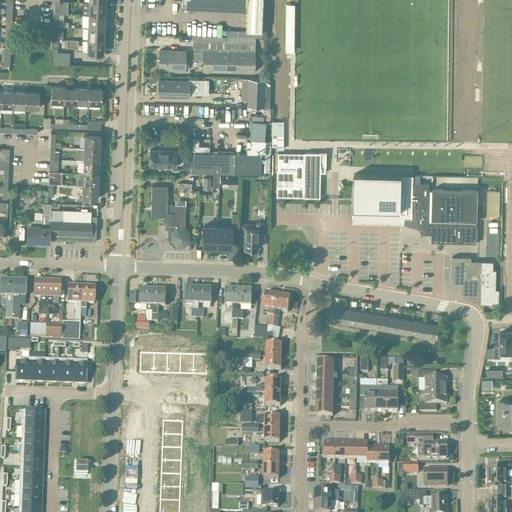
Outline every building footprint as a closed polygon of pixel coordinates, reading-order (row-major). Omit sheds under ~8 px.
[(262,31),(263,10),(263,0),(182,0),(182,8),(246,10),(246,31),(262,31)] [(105,3),(88,2),(88,15),(105,16),(105,3)] [(88,15),(88,28),(104,28),(105,16),(88,15)] [(104,28),(88,28),(87,40),(104,40),(104,28)] [(254,72),(254,52),(255,52),(255,38),(193,35),(192,60),(204,60),(203,70),(254,72)] [(103,53),(104,40),(87,40),(87,53),(103,53)] [(159,69),(185,70),(188,70),(189,59),(185,59),(185,51),(160,50),(159,69)] [(264,78),(248,78),(248,100),(264,100),(264,78)] [(188,79),(188,81),(159,80),(158,96),(188,97),(188,90),(193,90),(193,93),(202,93),(203,79),(188,79)] [(51,102),(63,103),(64,87),(51,86),(51,102)] [(63,103),(75,103),(76,87),(64,87),(63,103)] [(75,103),(88,104),(89,88),(76,87),(75,103)] [(89,88),(88,104),(101,104),(102,88),(89,88)] [(0,107),(13,107),(13,91),(1,91),(0,107)] [(26,92),(13,91),(13,107),(25,108),(26,92)] [(39,92),(26,92),(25,108),(38,108),(38,117),(44,117),(45,96),(39,95),(39,92)] [(43,127),(44,127),(62,128),(63,119),(62,123),(51,123),(51,118),(44,118),(43,127)] [(63,119),(62,128),(74,129),(75,123),(69,123),(69,119),(63,119)] [(75,123),(74,129),(87,129),(88,121),(87,121),(87,124),(75,123)] [(88,121),(87,129),(100,130),(100,121),(88,121)] [(251,121),(250,139),(250,140),(264,141),(265,122),(251,121)] [(84,147),(100,148),(100,135),(85,135),(84,147)] [(191,151),(191,173),(208,173),(208,167),(211,167),(212,158),(209,158),(209,152),(209,147),(199,146),(199,138),(192,138),(191,151)] [(208,167),(208,173),(213,173),(216,174),(243,174),(264,175),(264,172),(265,141),(264,141),(250,140),(249,148),(246,148),(246,153),(240,153),(215,152),(214,152),(209,152),(209,158),(212,158),(211,167),(208,167)] [(84,147),(83,160),(99,161),(100,148),(84,147)] [(0,161),(0,162),(9,162),(9,149),(1,148),(0,161)] [(176,167),(176,151),(150,150),(149,166),(176,167)] [(318,197),(319,173),(325,173),(325,153),(319,153),(278,152),(277,196),(318,197)] [(83,160),(83,172),(99,173),(99,161),(83,160)] [(3,174),(8,174),(9,162),(0,162),(0,173),(3,174)] [(63,172),(54,171),(49,171),(48,184),(53,184),(62,185),(63,172)] [(82,185),(98,186),(99,173),(83,172),(78,172),(78,177),(76,177),(76,185),(82,185)] [(353,206),(353,223),(364,223),(364,222),(373,222),(373,223),(374,223),(374,222),(383,222),(383,223),(384,223),(384,222),(393,222),(393,223),(394,224),(394,222),(403,223),(403,224),(403,222),(418,225),(420,225),(419,223),(417,214),(417,210),(417,208),(413,208),(413,184),(413,175),(354,174),(353,206)] [(413,184),(413,208),(417,208),(417,210),(417,214),(419,223),(420,225),(420,227),(421,232),(423,234),(432,235),(432,241),(477,243),(478,223),(476,223),(476,220),(478,220),(478,190),(433,189),(433,190),(429,190),(430,185),(413,184)] [(98,186),(82,185),(82,198),(97,199),(98,186)] [(165,217),(176,217),(176,207),(167,206),(167,189),(151,188),(150,219),(165,220),(165,217)] [(487,214),(500,215),(500,190),(488,190),(487,214)] [(43,202),(43,203),(43,212),(41,212),(41,220),(33,219),(33,220),(30,221),(29,222),(27,226),(27,240),(49,241),(49,240),(50,213),(50,210),(51,203),(43,202)] [(185,207),(176,207),(176,217),(165,217),(165,220),(165,228),(172,234),(170,235),(170,243),(176,249),(184,249),(189,243),(190,236),(184,230),(185,207)] [(50,210),(50,213),(49,240),(95,242),(97,216),(91,216),(91,222),(79,222),(80,213),(63,213),(63,210),(50,210)] [(264,236),(265,222),(256,222),(256,228),(245,227),(244,248),(257,249),(257,236),(264,236)] [(215,247),(216,247),(217,226),(203,226),(202,247),(207,247),(207,249),(215,249),(215,247)] [(231,227),(217,226),(216,247),(217,247),(217,249),(225,249),(225,248),(230,248),(231,227)] [(496,270),(493,270),(493,261),(477,261),(471,261),(471,257),(452,256),(452,283),(452,285),(463,285),(463,295),(477,298),(477,304),(478,304),(478,303),(484,303),(493,303),(493,302),(499,302),(499,289),(496,289),(496,270)] [(12,320),(12,312),(13,281),(0,281),(0,284),(0,296),(6,297),(6,311),(6,320),(12,320)] [(26,282),(13,281),(12,312),(12,320),(19,320),(20,306),(25,306),(26,282)] [(38,317),(46,317),(47,283),(34,282),(33,298),(40,298),(40,303),(38,303),(38,317)] [(60,283),(47,283),(46,317),(53,317),(54,304),(53,304),(53,298),(60,299),(60,283)] [(80,325),(80,318),(81,288),(68,288),(68,303),(74,304),(74,309),(75,309),(74,325),(80,325)] [(86,318),(86,304),(94,304),(94,289),(81,288),(80,318),(86,318)] [(198,305),(199,289),(186,289),(185,304),(192,305),(192,310),(198,310),(198,305)] [(212,290),(199,289),(198,305),(211,305),(212,290)] [(232,311),(238,311),(238,306),(239,291),(226,290),(225,305),(233,306),(232,311)] [(146,322),(151,323),(153,291),(140,291),(140,306),(146,307),(146,322)] [(157,323),(158,307),(165,307),(166,292),(153,291),(151,323),(157,323)] [(252,291),(239,291),(238,306),(251,307),(252,291)] [(269,316),(268,327),(277,329),(278,327),(279,322),(273,321),(278,296),(266,294),(263,308),(268,309),(267,316),(269,316)] [(290,298),(278,296),(273,321),(279,322),(281,312),(288,313),(290,298)] [(343,323),(345,308),(331,306),(329,321),(343,323)] [(178,307),(169,307),(168,323),(178,323),(178,307)] [(358,311),(345,308),(343,323),(356,325),(358,311)] [(372,313),(358,311),(356,325),(369,328),(372,313)] [(385,315),(372,313),(369,328),(383,330),(385,315)] [(399,318),(385,315),(383,330),(396,332),(399,318)] [(412,320),(399,318),(396,332),(410,334),(412,320)] [(426,322),(412,320),(410,334),(423,337),(426,322)] [(439,325),(426,322),(423,337),(437,339),(439,325)] [(18,325),(17,338),(27,338),(28,326),(18,325)] [(29,337),(45,338),(46,325),(45,325),(45,326),(30,325),(29,337)] [(62,326),(46,325),(45,338),(61,339),(62,326)] [(264,340),(265,327),(256,326),(255,339),(264,340)] [(268,327),(266,337),(279,339),(281,329),(277,329),(268,327)] [(75,340),(76,330),(63,329),(63,339),(75,340)] [(500,345),(494,345),(494,357),(501,357),(501,355),(511,354),(511,332),(500,332),(500,345)] [(282,357),(282,345),(267,344),(267,357),(282,357)] [(141,352),(140,372),(153,373),(154,353),(141,352)] [(154,353),(153,373),(167,373),(167,353),(154,353)] [(167,353),(167,373),(180,374),(181,354),(167,353)] [(181,354),(180,374),(193,374),(194,354),(181,354)] [(194,354),(193,374),(207,375),(208,355),(194,354)] [(281,370),(282,357),(267,357),(266,370),(281,370)] [(16,359),(15,382),(29,382),(30,360),(16,359)] [(30,360),(29,382),(44,383),(44,360),(30,360)] [(44,360),(44,383),(58,383),(58,361),(44,360)] [(58,361),(58,383),(72,384),(72,361),(58,361)] [(72,361),(72,384),(86,384),(87,362),(72,361)] [(318,363),(318,374),(334,374),(334,363),(318,363)] [(404,368),(394,368),(393,383),(403,383),(404,368)] [(419,379),(426,379),(426,392),(446,392),(446,379),(437,379),(437,372),(419,372),(419,379)] [(318,374),(317,385),(333,385),(334,374),(318,374)] [(266,393),(281,394),(281,381),(266,381),(266,388),(256,387),(256,390),(243,390),(243,394),(260,394),(266,394),(266,393)] [(317,385),(317,396),(333,396),(333,385),(317,385)] [(365,412),(376,413),(377,388),(360,388),(360,398),(366,398),(365,412)] [(376,413),(387,413),(388,388),(377,388),(376,413)] [(388,388),(387,413),(398,413),(398,397),(398,389),(388,388)] [(446,392),(426,392),(426,405),(419,405),(419,412),(436,412),(436,405),(446,405),(446,392)] [(280,407),(281,394),(266,393),(266,394),(266,406),(280,407)] [(317,396),(317,407),(333,407),(333,396),(317,396)] [(511,426),(511,401),(498,401),(498,426),(511,426)] [(333,407),(317,407),(316,417),(332,418),(333,407)] [(240,424),(252,424),(252,412),(240,412),(240,424)] [(22,413),(21,427),(44,427),(44,413),(22,413)] [(265,430),(280,430),(280,418),(265,417),(265,430)] [(163,420),(162,434),(182,435),(183,421),(163,420)] [(259,426),(251,426),(251,430),(250,430),(250,434),(258,434),(259,430),(259,426)] [(21,427),(21,440),(43,441),(44,427),(21,427)] [(280,430),(265,430),(265,442),(279,443),(280,430)] [(162,434),(162,447),(182,448),(182,435),(162,434)] [(416,436),(407,436),(407,446),(416,446),(416,436)] [(433,436),(416,436),(416,446),(418,446),(418,458),(425,458),(425,459),(446,459),(446,443),(433,443),(433,437),(433,436)] [(21,440),(20,454),(43,455),(43,441),(21,440)] [(325,460),(336,460),(336,443),(325,443),(325,449),(320,449),(319,457),(325,457),(325,460)] [(336,460),(346,460),(346,443),(336,443),(336,460)] [(346,460),(357,461),(357,444),(346,443),(346,460)] [(357,461),(367,461),(368,444),(357,444),(357,461)] [(367,465),(378,465),(378,447),(369,447),(369,444),(368,444),(367,461),(367,465)] [(162,447),(161,460),(181,461),(182,448),(162,447)] [(259,447),(255,447),(245,447),(245,456),(259,456),(259,447)] [(378,447),(378,465),(389,465),(389,447),(378,447)] [(20,454),(20,468),(42,469),(43,455),(20,454)] [(265,454),(264,467),(279,467),(279,454),(265,454)] [(161,460),(161,473),(181,474),(181,461),(161,460)] [(511,462),(499,462),(499,468),(487,468),(487,478),(508,478),(508,473),(511,472),(511,462)] [(402,474),(420,474),(420,463),(401,463),(402,474)] [(279,467),(264,467),(264,479),(279,479),(279,467)] [(20,468),(19,482),(42,483),(42,469),(20,468)] [(446,488),(446,471),(425,471),(425,488),(446,488)] [(161,473),(161,487),(180,487),(181,474),(161,473)] [(245,477),(245,485),(246,484),(258,484),(259,477),(245,477)] [(493,495),(499,495),(511,494),(511,478),(508,478),(487,478),(487,490),(493,490),(493,495)] [(19,482),(19,496),(41,497),(42,483),(19,482)] [(161,487),(160,500),(180,501),(180,487),(161,487)] [(262,496),(262,507),(280,507),(280,492),(264,492),(265,488),(258,488),(258,491),(258,496),(262,496)] [(315,493),(315,504),(331,505),(331,503),(331,493),(328,493),(328,489),(316,488),(316,493),(315,493)] [(487,500),(487,511),(508,511),(508,501),(511,501),(511,494),(499,495),(493,495),(493,500),(487,500)] [(19,496),(18,510),(41,511),(41,497),(19,496)] [(446,511),(446,499),(431,499),(423,499),(423,507),(431,507),(431,511),(446,511)] [(160,500),(159,511),(179,511),(180,501),(160,500)] [(331,503),(331,505),(315,504),(314,511),(338,511),(339,504),(331,503)]
